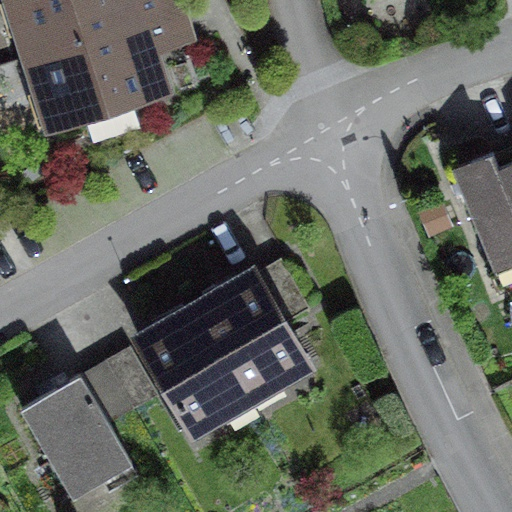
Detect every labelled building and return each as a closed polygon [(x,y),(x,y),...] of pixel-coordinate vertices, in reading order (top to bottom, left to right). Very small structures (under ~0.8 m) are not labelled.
[(22,0),(14,3),(31,56),(195,1),(194,0),(22,0)] [(207,36),(195,1),(31,56),(55,126),(169,88),(157,53),(207,36)] [(511,168),(506,155),(465,172),(509,278),(511,276),(511,168)] [(269,264),(206,301),(265,403),(329,366),(269,264)] [(204,438),(265,403),(206,301),(145,336),(204,438)] [(131,351),(107,365),(132,411),(135,416),(160,402),(131,351)] [(107,365),(31,408),(81,497),(139,465),(114,421),(132,411),(107,365)]
